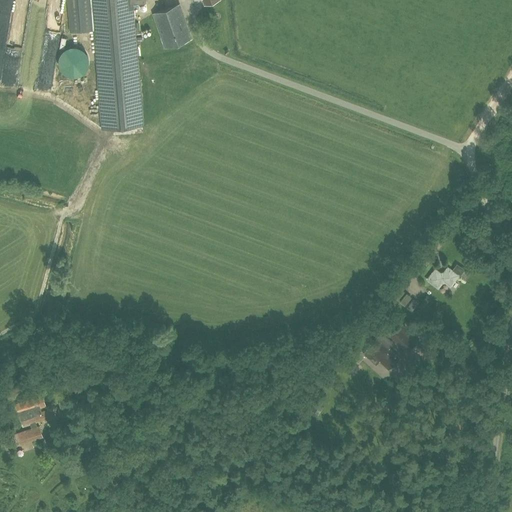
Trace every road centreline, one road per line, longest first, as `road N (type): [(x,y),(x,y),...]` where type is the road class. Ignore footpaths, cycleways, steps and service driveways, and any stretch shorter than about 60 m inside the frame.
road 1 (unclassified): [(468,149),(212,54)]
road 2 (unclassified): [(483,511),(511,318)]
road 3 (unclassified): [(511,284),(468,149)]
